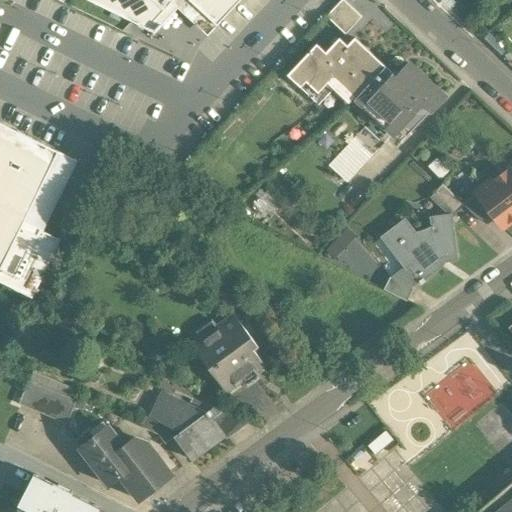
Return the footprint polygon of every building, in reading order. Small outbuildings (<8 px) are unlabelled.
[(85,0),(86,1),(136,25),(136,26),(146,31),(146,30),(147,31),(147,30),(148,30),(175,0),(85,0)] [(187,0),(175,0),(148,30),(147,30),(147,31),(146,30),(146,31),(154,35),(177,10),(207,37),(216,27),(215,26),(212,30),(196,15),(200,11),(198,10),(199,10),(187,0)] [(187,0),(199,10),(198,10),(200,11),(196,15),(212,30),(215,26),(216,27),(241,0),(187,0)] [(361,18),(342,0),(326,18),(345,36),(361,18)] [(354,39),(347,47),(339,40),(325,54),(316,46),(287,77),(300,89),(306,83),(317,95),(333,78),(344,87),(347,83),(360,95),(385,68),(354,39)] [(396,79),(385,68),(360,95),(406,138),(443,97),(409,65),(396,79)] [(0,283),(32,299),(58,246),(57,246),(37,237),(39,231),(42,226),(46,224),(77,162),(0,124),(0,283)] [(364,129),(329,167),(343,180),(345,182),(381,145),(364,129)] [(509,177),(481,199),(477,194),(476,194),(502,228),(511,220),(511,166),(505,172),(509,177)] [(461,205),(441,186),(433,195),(453,214),(461,205)] [(449,217),(431,220),(433,232),(416,238),(404,222),(387,235),(411,266),(408,268),(419,282),(418,283),(420,286),(424,283),(423,281),(439,268),(436,263),(441,259),(455,257),(449,217)] [(60,241),(39,231),(37,237),(57,246),(60,241)] [(412,290),(389,278),(383,291),(406,303),(412,290)] [(258,350),(236,319),(193,349),(229,397),(246,385),(248,388),(259,379),(258,377),(267,370),(254,353),(258,350)] [(75,402),(27,383),(18,406),(65,426),(75,402)] [(207,413),(168,395),(157,420),(156,422),(179,433),(174,436),(175,439),(191,460),(202,452),(204,454),(212,448),(211,446),(225,436),(226,435),(215,418),(210,411),(207,413)] [(253,423),(226,410),(215,418),(226,435),(225,436),(228,440),(253,423)] [(179,433),(156,422),(157,420),(147,415),(140,430),(155,436),(164,447),(175,439),(174,436),(179,433)] [(135,442),(123,451),(109,431),(80,452),(107,487),(120,480),(137,502),(170,477),(145,444),(135,442)] [(101,511),(96,509),(97,508),(32,474),(13,511),(101,511)] [(511,511),(511,483),(477,511),(511,511)]
